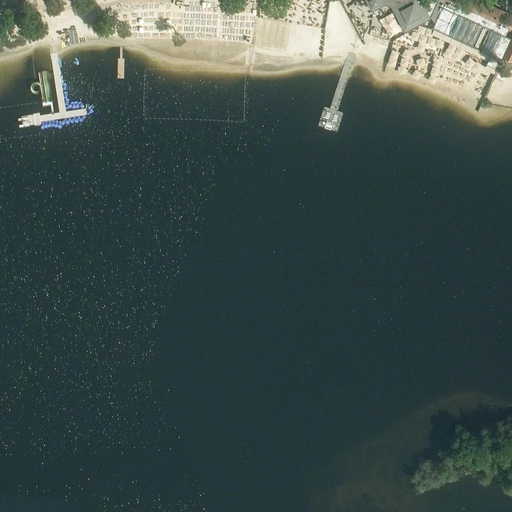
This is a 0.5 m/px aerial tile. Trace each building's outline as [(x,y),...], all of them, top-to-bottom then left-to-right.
[(300,16),(304,0),(287,0),(284,12),(300,16)] [(366,0),(372,10),(385,3),(392,5),(405,30),(422,21),(431,17),(437,3),(429,0),(366,0)] [(447,0),(448,0),(510,29),(511,24),(511,14),(480,0),(447,0)] [(511,39),(511,40),(503,58),(511,62),(511,39)] [(410,65),(407,73),(425,79),(430,61),(422,59),(420,68),(410,65)]
